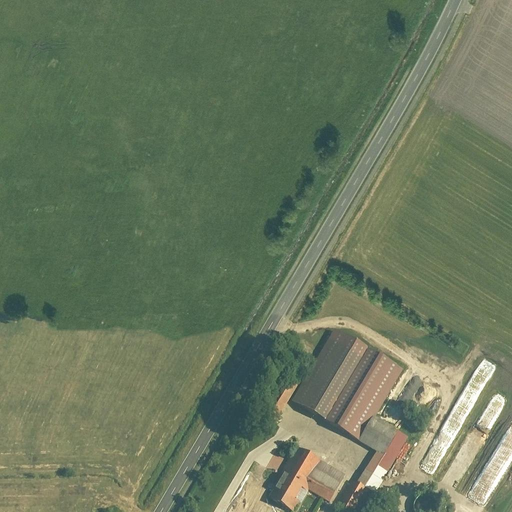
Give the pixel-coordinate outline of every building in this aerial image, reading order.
[(298,385),(287,404),(372,454),(380,458),(395,432),(372,418),(400,371),(330,330),(298,385)] [(272,426),(287,404),(298,385),(284,377),(259,417),(272,426)] [(380,458),(372,454),(355,483),(374,492),(406,438),(395,432),(380,458)] [(264,496),(291,511),(304,490),(327,503),(342,476),(292,448),(264,496)] [(460,472),(464,474),(474,456),(470,454),(467,459),(466,459),(462,466),(455,463),(447,477),(455,481),(460,472)] [(355,483),(349,479),(333,510),(336,511),(363,511),(374,492),(355,483)]
